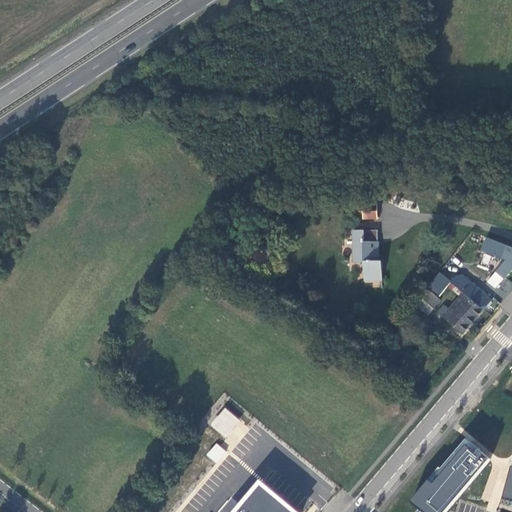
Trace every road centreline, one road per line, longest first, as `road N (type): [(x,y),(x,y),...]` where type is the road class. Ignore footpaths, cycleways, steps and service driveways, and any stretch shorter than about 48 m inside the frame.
road 1 (unclassified): [(354,511),(511,325)]
road 2 (trunk): [(0,130),(200,0)]
road 3 (trunk): [(155,0),(0,100)]
